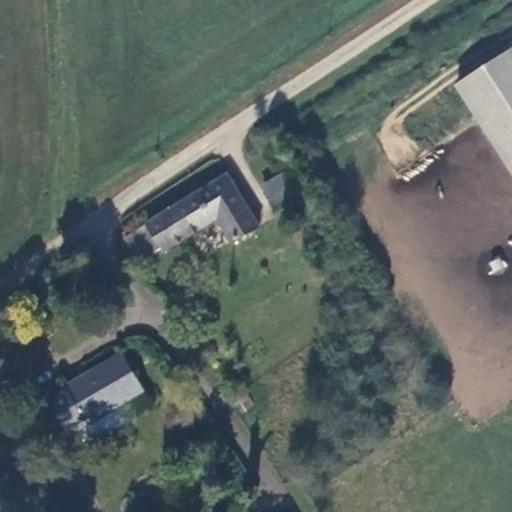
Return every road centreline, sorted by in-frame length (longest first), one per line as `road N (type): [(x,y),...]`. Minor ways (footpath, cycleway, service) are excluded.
road 1 (track): [(428,0),(0,297)]
road 2 (track): [(273,495),(85,236)]
